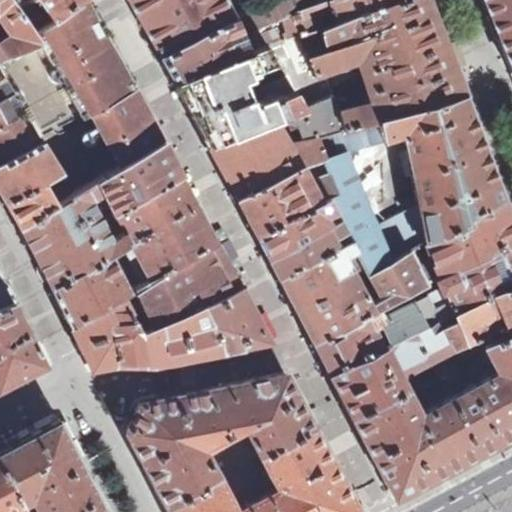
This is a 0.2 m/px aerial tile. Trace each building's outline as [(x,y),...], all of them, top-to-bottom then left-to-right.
[(0,0),(0,55),(38,39),(17,8),(11,0),(0,0)] [(89,112),(133,87),(111,46),(85,0),(79,0),(49,20),(37,0),(28,0),(17,8),(38,39),(0,55),(0,160),(38,140),(40,139),(24,109),(29,107),(41,129),(66,116),(69,121),(75,118),(59,90),(64,88),(80,117),(89,112)] [(37,0),(49,20),(79,0),(37,0)] [(128,0),(160,54),(233,17),(224,0),(128,0)] [(298,8),(312,4),(310,0),(268,0),(239,13),(248,32),(281,17),(299,9),(298,8)] [(342,129),(463,93),(442,37),(428,0),(395,0),(359,12),(321,27),(297,35),(311,76),(312,77),(323,73),(330,89),(331,93),(361,73),(371,102),(337,109),(342,129)] [(322,0),(312,4),(321,27),(359,12),(395,0),(322,0)] [(511,0),(482,0),(492,25),(511,73),(511,0)] [(299,9),(281,17),(289,38),(297,35),(321,27),(312,4),(298,8),(299,9)] [(168,70),(174,80),(241,55),(249,52),(243,39),(224,48),(219,36),(239,28),(235,16),(233,17),(160,54),(168,70)] [(268,94),(278,116),(283,114),(286,112),(285,107),(330,89),(323,73),(312,77),(311,76),(305,78),(301,79),(298,78),(295,77),(293,74),(282,40),(289,38),(281,17),(248,32),(242,35),(243,39),(249,52),(241,55),(249,75),(241,78),(250,102),(256,100),(255,99),(268,94)] [(297,35),(289,38),(282,40),(293,74),(295,77),(298,78),(301,79),(305,78),(311,76),(297,35)] [(202,134),(207,143),(274,117),(278,116),(268,94),(255,99),(256,100),(250,102),(241,78),(249,75),(241,55),(174,80),(187,106),(202,134)] [(110,169),(161,140),(133,87),(89,112),(105,141),(97,145),(110,169)] [(285,107),(286,112),(331,93),(330,89),(285,107)] [(296,124),(301,138),(333,131),(342,129),(337,109),(331,93),(286,112),(283,114),(288,127),(296,124)] [(360,261),(366,273),(408,249),(423,240),(501,195),(463,93),(342,129),(333,131),(338,150),(321,157),(327,169),(316,173),(322,185),(328,197),(334,210),(338,218),(345,230),(349,239),(360,261)] [(207,143),(236,197),(293,167),(301,165),(321,157),(338,150),(333,131),(301,138),(295,140),(292,134),(285,137),(274,117),(207,143)] [(0,160),(0,191),(18,223),(69,193),(64,184),(48,194),(40,180),(56,170),(38,140),(0,160)] [(110,169),(96,177),(103,190),(112,207),(178,171),(161,140),(110,169)] [(255,233),(319,202),(312,189),(322,185),(316,173),(307,178),(301,165),(293,167),(236,197),(242,208),(255,233)] [(142,282),(215,241),(178,171),(112,207),(125,229),(132,242),(123,247),(128,255),(136,250),(146,269),(138,274),(142,282)] [(37,260),(50,287),(110,254),(123,247),(132,242),(125,229),(111,237),(89,197),(103,190),(96,177),(69,193),(18,223),(38,260),(37,260)] [(438,275),(511,239),(511,223),(501,195),(423,240),(438,275)] [(266,254),(328,223),(324,215),(334,210),(328,197),(319,202),(255,233),(266,254)] [(277,274),(335,246),(331,237),(345,230),(338,218),(328,223),(266,254),(277,274)] [(277,274),(311,340),(376,306),(381,303),(378,297),(368,302),(350,266),(360,261),(349,239),(335,246),(277,274)] [(491,291),(511,282),(511,239),(438,275),(435,277),(439,286),(414,299),(426,323),(436,317),(449,311),(491,291)] [(144,311),(152,327),(201,305),(239,286),(215,241),(142,282),(134,286),(140,300),(136,302),(141,313),(144,311)] [(366,273),(378,297),(381,303),(425,281),(408,249),(366,273)] [(70,323),(70,324),(122,293),(127,290),(122,280),(110,254),(50,287),(69,324),(70,323)] [(132,275),(122,280),(127,290),(134,286),(142,282),(138,274),(134,266),(128,269),(132,275)] [(0,306),(14,302),(16,301),(0,274),(0,306)] [(508,331),(511,329),(511,282),(491,291),(449,311),(453,318),(440,325),(450,347),(453,346),(477,335),(504,323),(508,331)] [(221,350),(269,341),(239,286),(201,305),(221,350)] [(139,333),(140,333),(122,293),(70,324),(83,350),(92,367),(114,362),(128,362),(144,362),(139,333)] [(426,323),(414,299),(381,316),(384,321),(380,323),(382,328),(389,340),(426,323)] [(0,386),(41,365),(45,363),(33,340),(14,302),(0,306),(0,386)] [(210,352),(221,350),(201,305),(152,327),(140,333),(139,333),(144,362),(152,363),(159,362),(168,361),(210,353),(210,352)] [(324,366),(327,371),(374,348),(379,345),(373,332),(382,328),(380,323),(384,321),(381,316),(376,306),(311,340),(324,366)] [(379,345),(374,348),(390,379),(450,347),(440,325),(436,317),(426,323),(389,340),(379,345)] [(370,453),(393,497),(491,445),(511,433),(511,329),(508,331),(482,343),(484,347),(496,369),(416,411),(404,387),(397,390),(350,415),(370,453)] [(477,335),(453,346),(460,359),(484,347),(482,343),(477,335)] [(350,415),(397,390),(390,379),(374,348),(327,371),(350,415)] [(261,454),(314,426),(285,371),(222,384),(223,385),(211,387),(138,402),(125,429),(156,491),(165,505),(219,477),(203,447),(245,423),(261,454)] [(39,511),(107,511),(77,454),(57,417),(0,447),(0,462),(21,502),(34,494),(38,501),(34,503),(39,511)] [(359,511),(314,426),(261,454),(278,486),(235,508),(219,477),(165,505),(168,511),(359,511)] [(26,511),(21,502),(0,462),(0,511),(26,511)]
